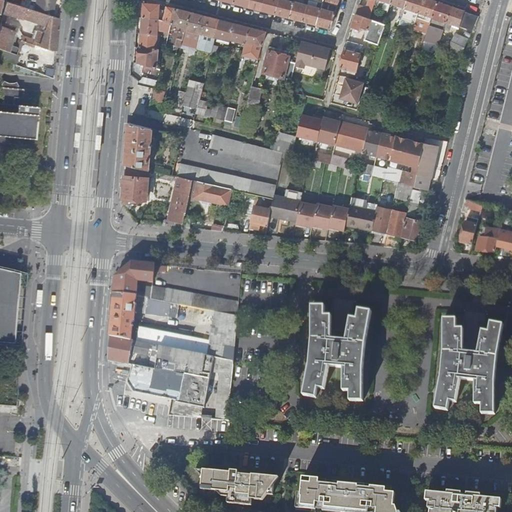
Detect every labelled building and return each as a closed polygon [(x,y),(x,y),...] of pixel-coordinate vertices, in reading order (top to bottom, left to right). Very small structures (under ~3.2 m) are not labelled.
[(23,0),(23,2),(22,6),(28,9),(29,5),(30,1),(30,0),(23,0)] [(28,9),(51,16),(54,0),(30,0),(30,1),(36,2),(35,7),(29,5),(28,9)] [(250,0),(249,7),(262,10),(264,0),(250,0)] [(264,0),(262,10),(275,13),(279,0),(264,0)] [(290,0),(290,1),(286,0),(279,0),(275,13),(290,17),(294,2),(294,0),(290,0)] [(322,3),(309,0),(309,2),(308,5),(321,8),(322,3)] [(338,5),(339,0),(323,0),(323,1),(322,3),(321,8),(317,24),(330,28),(335,12),(329,10),(332,4),(338,5)] [(375,0),(368,0),(366,8),(359,5),(356,14),(369,18),(375,3),(375,0)] [(415,24),(422,0),(407,0),(405,7),(401,19),(412,23),(415,24)] [(428,27),(437,2),(430,0),(422,0),(415,24),(413,29),(426,33),(428,27)] [(52,51),(56,51),(59,19),(51,16),(28,9),(22,6),(6,1),(4,12),(44,26),(43,29),(46,30),(45,33),(38,31),(33,44),(52,51)] [(172,22),(176,8),(169,7),(166,17),(159,16),(160,4),(152,4),(152,2),(148,1),(148,3),(144,3),(143,17),(159,18),(162,19),(172,22)] [(294,2),(290,17),(303,21),(308,5),(309,2),(306,1),(305,4),(294,2)] [(446,22),(451,7),(437,2),(428,27),(437,30),(434,41),(439,43),(439,42),(443,32),(446,22)] [(308,5),(303,21),(317,24),(321,8),(308,5)] [(477,22),(479,16),(451,7),(446,22),(460,26),(459,28),(468,31),(472,20),(477,22)] [(172,23),(186,27),(190,12),(176,8),(172,22),(172,23)] [(201,33),(205,16),(190,12),(186,27),(186,29),(201,33)] [(386,24),(383,23),(369,18),(356,14),(351,29),(354,31),(355,28),(359,30),(360,30),(361,27),(379,33),(382,34),(386,24)] [(216,37),(220,20),(205,16),(201,33),(216,37)] [(141,33),(157,34),(159,18),(143,17),(141,33)] [(231,39),(234,24),(220,20),(216,37),(230,41),(231,39)] [(468,41),(477,22),(472,20),(468,31),(466,36),(464,39),(468,41)] [(1,23),(0,27),(0,49),(17,55),(19,46),(8,44),(10,35),(21,39),(22,36),(17,34),(18,32),(12,30),(12,27),(1,23)] [(178,39),(183,40),(186,29),(186,27),(172,23),(171,27),(168,37),(167,43),(176,45),(178,39)] [(245,41),(249,27),(234,24),(231,39),(245,43),(245,41)] [(262,45),(266,32),(249,27),(245,41),(262,45)] [(183,40),(182,43),(198,47),(201,35),(201,33),(186,29),(183,40)] [(156,48),(157,34),(141,33),(140,47),(156,48)] [(462,55),(468,41),(464,39),(466,36),(457,33),(457,34),(455,33),(449,50),(454,52),(462,55)] [(345,49),(360,52),(363,44),(347,40),(345,49)] [(305,63),(314,66),(319,45),(301,41),(296,62),(295,65),(304,67),(305,63)] [(325,69),(330,48),(319,45),(314,66),(325,69)] [(139,47),(138,63),(157,67),(159,48),(156,48),(140,47),(139,47)] [(270,47),(269,51),(290,56),(290,52),(270,47)] [(345,49),(340,67),(356,71),(361,53),(360,52),(345,49)] [(263,72),(284,78),(289,60),(290,56),(269,51),(263,72)] [(446,74),(452,76),(462,55),(454,52),(445,73),(446,74)] [(34,70),(35,63),(21,59),(19,67),(34,70)] [(292,79),(295,65),(296,62),(289,60),(284,78),(292,79)] [(134,62),(133,72),(141,77),(141,75),(158,79),(160,68),(157,67),(138,63),(134,62)] [(449,85),(452,78),(452,76),(446,74),(443,82),(449,85)] [(358,103),(363,82),(346,77),(340,98),(358,103)] [(183,105),(197,109),(200,100),(204,83),(189,80),(185,97),(183,105)] [(262,88),(252,85),(240,133),(249,135),(262,88)] [(0,138),(15,140),(34,142),(36,121),(38,121),(39,107),(12,104),(12,97),(21,98),(22,88),(12,87),(12,90),(3,89),(3,86),(0,86),(0,96),(1,97),(0,102),(0,138)] [(155,89),(152,102),(162,105),(165,91),(155,89)] [(174,108),(182,110),(183,105),(185,97),(177,95),(174,108)] [(378,112),(384,114),(389,100),(382,98),(378,112)] [(203,117),(210,119),(211,116),(213,109),(206,107),(207,102),(200,100),(197,109),(196,113),(204,115),(203,117)] [(389,100),(384,114),(391,116),(396,102),(389,100)] [(213,109),(211,116),(217,117),(219,105),(214,104),(213,109)] [(219,105),(217,117),(224,119),(227,107),(219,105)] [(236,108),(229,106),(225,120),(233,122),(236,108)] [(75,108),(72,146),(78,147),(81,109),(75,108)] [(104,111),(98,110),(94,148),(101,149),(104,111)] [(336,142),(341,120),(324,115),(318,138),(336,142)] [(350,146),(355,124),(341,120),(336,142),(350,146)] [(158,138),(159,130),(129,122),(125,164),(163,173),(164,168),(156,166),(155,167),(149,166),(152,137),(158,138)] [(369,129),(369,127),(355,124),(350,146),(364,149),(369,129)] [(363,152),(377,156),(381,139),(374,137),(376,130),(369,129),(364,149),(363,152)] [(381,139),(382,132),(376,130),(374,137),(381,139)] [(279,165),(283,152),(273,150),(212,134),(209,147),(279,165)] [(391,160),(396,136),(390,134),(390,136),(387,135),(386,140),(381,139),(377,156),(391,160)] [(405,164),(410,140),(396,136),(391,160),(405,164)] [(283,152),(291,154),(294,143),(276,138),(273,150),(283,152)] [(413,166),(419,167),(424,143),(410,140),(405,164),(413,166)] [(414,186),(429,190),(431,179),(438,146),(424,143),(419,167),(414,186)] [(440,147),(438,146),(431,179),(432,179),(440,147)] [(312,159),(330,164),(332,156),(314,152),(312,159)] [(360,171),(371,174),(373,165),(362,162),(360,171)] [(223,187),(233,189),(258,195),(274,199),(275,194),(276,186),(180,163),(177,176),(179,176),(193,180),(198,181),(223,187)] [(372,175),(383,178),(385,178),(387,168),(374,165),(372,175)] [(413,186),(414,186),(419,167),(413,166),(412,172),(403,170),(401,182),(413,186)] [(123,198),(138,199),(146,200),(149,178),(124,175),(123,198)] [(171,218),(184,222),(193,180),(179,176),(169,218),(171,218)] [(221,201),(223,187),(198,181),(195,191),(212,195),(211,198),(221,201)] [(410,201),(413,186),(401,182),(398,182),(395,197),(410,201)] [(285,196),(301,200),(303,192),(287,188),(285,196)] [(270,215),(297,221),(301,201),(301,200),(285,196),(275,194),(274,199),(271,209),(270,215)] [(258,195),(257,203),(256,205),(260,206),(271,209),(274,199),(258,195)] [(372,230),(373,229),(377,209),(363,206),(365,200),(352,197),(349,208),(346,224),(363,228),(363,229),(372,230)] [(465,199),(462,211),(467,212),(469,204),(476,206),(477,202),(470,200),(465,199)] [(297,223),(312,227),(317,205),(301,201),(297,221),(296,226),(297,226),(297,223)] [(410,201),(407,213),(415,216),(418,203),(410,201)] [(312,228),(313,228),(313,225),(329,228),(333,206),(318,203),(317,205),(312,227),(312,228)] [(349,208),(334,204),(333,206),(329,228),(329,229),(330,227),(345,230),(345,227),(346,224),(349,208)] [(268,225),(270,215),(271,209),(260,206),(256,205),(250,228),(259,230),(261,224),(268,225)] [(373,229),(387,233),(392,210),(377,206),(377,209),(373,229)] [(387,233),(402,236),(406,217),(407,213),(392,210),(387,233)] [(406,217),(402,236),(419,240),(423,222),(406,217)] [(168,226),(183,227),(184,222),(171,218),(168,226)] [(462,242),(473,245),(478,225),(466,222),(462,242)] [(477,250),(496,253),(497,246),(501,231),(501,229),(487,226),(485,237),(480,237),(477,250)] [(497,246),(511,249),(511,233),(501,231),(497,246)] [(137,296),(137,295),(138,286),(139,279),(154,282),(155,264),(136,263),(116,279),(115,292),(126,294),(137,296)] [(0,342),(19,345),(25,275),(0,268),(0,342)] [(153,287),(138,286),(137,295),(137,296),(152,299),(153,287)] [(192,307),(194,294),(153,286),(153,287),(152,299),(192,307)] [(114,294),(111,336),(131,340),(134,321),(135,321),(136,313),(156,315),(156,314),(175,317),(176,310),(191,313),(193,307),(192,307),(152,299),(137,296),(126,294),(115,292),(114,294)] [(238,315),(239,302),(194,294),(192,307),(193,307),(215,311),(238,315)] [(366,344),(372,311),(360,309),(358,319),(351,318),(347,335),(340,335),(333,334),(333,316),(326,316),(326,306),(313,306),(313,339),(310,363),(305,395),(317,397),(319,388),(326,389),(330,366),(344,368),(344,390),(351,391),(352,400),(364,400),(364,368),(366,344)] [(208,356),(235,361),(238,315),(215,311),(210,342),(208,356)] [(498,357),(504,326),(491,324),(490,334),(482,333),(479,350),(472,350),(464,349),(464,331),(457,331),(457,321),(444,321),(444,354),(442,379),(436,410),(449,413),(450,403),(457,405),(462,382),(477,383),(476,406),(483,406),(484,416),(496,416),(496,383),(498,357)] [(207,355),(208,356),(210,342),(141,329),(139,331),(136,341),(160,346),(207,355)] [(111,336),(109,360),(130,364),(133,351),(134,341),(131,340),(111,336)] [(158,356),(160,346),(136,341),(134,341),(133,351),(158,356)] [(155,369),(211,380),(212,374),(204,372),(207,355),(160,346),(158,356),(155,369)] [(206,408),(211,380),(155,369),(133,365),(129,384),(135,392),(177,401),(177,403),(206,408)] [(280,476),(197,468),(224,494),(265,498),(280,476)] [(372,511),(400,511),(398,504),(395,504),(397,491),(387,490),(388,486),(373,485),(373,486),(321,481),(321,477),(305,475),(303,490),(299,489),(298,498),(302,499),(302,506),(331,508),(331,506),(343,507),(343,509),(360,511),(360,509),(372,510),(372,511)] [(435,493),(434,502),(439,503),(438,504),(437,504),(437,510),(440,511),(439,511),(438,511),(505,511),(506,511),(504,511),(505,509),(509,510),(510,501),(489,499),(489,496),(475,494),(475,498),(470,497),(470,494),(456,492),(455,495),(435,493)]
